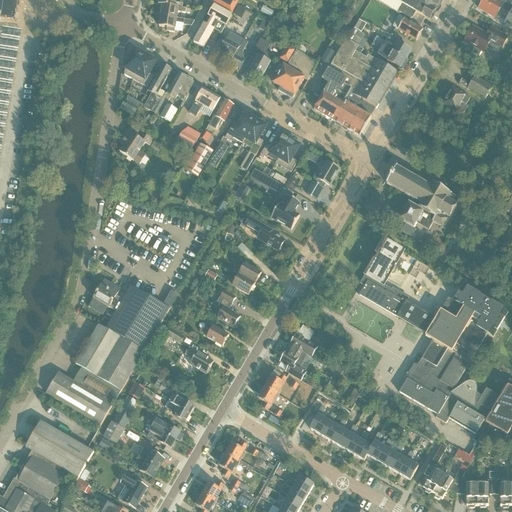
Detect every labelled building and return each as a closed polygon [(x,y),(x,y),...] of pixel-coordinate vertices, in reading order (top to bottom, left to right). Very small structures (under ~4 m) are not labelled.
[(6,0),(5,10),(14,12),(15,0),(6,0)] [(176,3),(176,0),(159,0),(159,5),(161,5),(163,6),(163,5),(180,8),(183,8),(183,4),(176,3)] [(215,0),(213,3),(233,14),(240,0),(215,0)] [(374,0),(396,13),(397,11),(411,19),(415,12),(429,20),(434,12),(438,11),(440,8),(439,4),(440,1),(438,0),(374,0)] [(511,7),(504,3),(506,0),(484,0),(479,9),(495,19),(501,8),(511,14),(505,24),(511,28),(511,7)] [(187,9),(183,8),(180,8),(163,5),(163,6),(161,5),(160,12),(162,13),(161,16),(178,19),(179,12),(186,13),(187,9)] [(239,5),(234,15),(242,19),(247,10),(239,5)] [(264,6),(261,12),(271,17),(274,12),(264,6)] [(225,29),(232,16),(215,7),(195,43),(204,49),(208,42),(218,25),(225,29)] [(161,16),(160,27),(168,28),(167,31),(175,33),(176,30),(177,23),(184,24),(185,20),(178,19),(161,16)] [(266,32),(273,21),(267,17),(260,29),(266,32)] [(417,41),(423,30),(400,17),(394,27),(399,30),(399,31),(417,41)] [(360,20),(354,30),(361,34),(367,24),(360,20)] [(26,39),(27,29),(22,29),(22,27),(10,27),(9,39),(26,39)] [(488,35),(473,27),(465,42),(475,48),(473,52),(474,54),(478,56),(480,56),(482,52),(484,53),(487,48),(493,51),(494,49),(498,51),(501,47),(503,48),(508,38),(492,28),(488,35)] [(354,30),(348,41),(358,47),(365,36),(361,34),(354,30)] [(384,47),(406,60),(409,55),(409,54),(411,51),(390,39),(387,43),(378,38),(375,42),(384,47)] [(240,47),(239,46),(238,46),(227,39),(225,43),(217,57),(231,65),(240,47)] [(240,47),(231,65),(240,70),(248,56),(243,53),(248,43),(243,40),(239,46),(240,47)] [(276,59),(266,53),(270,45),(261,40),(253,54),(259,57),(251,71),(262,77),(270,64),(272,65),(276,59)] [(348,41),(346,40),(332,65),(329,70),(347,80),(344,85),(351,90),(344,102),(346,103),(370,117),(375,108),(377,109),(398,73),(374,59),(374,60),(368,57),(367,59),(361,55),(364,50),(358,47),(348,41)] [(402,65),(403,65),(406,67),(409,62),(406,60),(384,47),(375,42),(373,46),(379,50),(376,54),(379,56),(400,69),(402,65)] [(308,81),(318,64),(288,46),(280,59),(289,65),(287,68),(284,67),(274,84),(281,88),(278,92),(286,96),(287,94),(294,98),(304,79),(308,81)] [(329,49),(323,59),(330,63),(336,53),(329,49)] [(126,69),(125,76),(134,81),(134,77),(141,64),(145,56),(136,51),(131,60),(129,64),(126,69)] [(134,77),(134,81),(148,88),(154,78),(149,75),(156,62),(145,56),(141,64),(134,77)] [(163,87),(172,71),(163,66),(151,87),(148,92),(153,94),(145,108),(155,113),(162,99),(158,97),(163,87)] [(327,88),(324,94),(345,106),(346,103),(344,102),(351,90),(344,85),(347,80),(329,70),(321,84),(327,88)] [(186,97),(194,83),(178,74),(155,114),(160,117),(171,123),(178,111),(170,107),(172,105),(168,103),(171,97),(176,99),(177,96),(179,93),(186,97)] [(462,79),(459,85),(485,100),(493,87),(476,76),(471,84),(462,79)] [(443,104),(457,111),(463,115),(468,106),(467,105),(470,99),(466,96),(453,88),(443,104)] [(213,112),(221,98),(204,89),(190,114),(197,118),(203,106),(213,112)] [(179,93),(177,96),(180,98),(179,99),(183,101),(186,97),(179,93)] [(370,117),(346,103),(345,106),(324,94),(314,110),(360,137),(371,118),(370,117)] [(209,126),(216,130),(221,120),(225,122),(234,106),(225,101),(216,117),(214,116),(209,126)] [(124,103),(120,109),(133,117),(137,110),(124,103)] [(234,124),(225,138),(232,142),(234,139),(241,143),(243,144),(257,121),(255,120),(247,115),(240,128),(234,124)] [(146,130),(149,123),(141,118),(135,127),(144,132),(146,130)] [(257,121),(243,144),(252,150),(250,153),(256,157),(264,142),(259,139),(266,127),(257,121)] [(149,123),(146,130),(155,136),(159,130),(149,123)] [(508,144),(511,137),(511,132),(504,128),(498,138),(508,144)] [(154,140),(141,131),(137,137),(127,131),(121,141),(126,144),(120,152),(133,161),(134,160),(140,164),(146,156),(140,152),(145,143),(150,146),(154,140)] [(193,147),(196,141),(183,133),(179,139),(193,147)] [(270,154),(279,159),(290,141),(280,135),(273,148),(267,144),(261,155),(267,159),(270,154)] [(165,143),(157,139),(152,147),(159,152),(165,143)] [(279,159),(276,164),(291,173),(298,162),(292,159),(300,147),(290,141),(279,159)] [(214,152),(204,146),(202,145),(186,171),(198,178),(214,152)] [(226,148),(221,145),(215,156),(220,159),(226,148)] [(249,160),(247,158),(242,168),(247,171),(252,163),(249,161),(249,160)] [(213,159),(210,165),(217,169),(220,163),(213,159)] [(331,187),(341,171),(327,163),(321,174),(319,173),(306,194),(317,200),(326,184),(331,187)] [(450,219),(458,206),(452,203),(455,197),(446,192),(447,190),(438,184),(437,186),(433,184),(431,188),(397,167),(387,184),(414,201),(422,205),(419,210),(411,206),(409,204),(400,220),(406,224),(402,232),(411,237),(419,225),(429,231),(433,223),(444,229),(449,219),(450,219)] [(255,170),(251,178),(278,193),(283,185),(255,170)] [(511,208),(511,198),(508,196),(501,208),(509,213),(511,208)] [(280,211),(278,210),(272,219),(292,231),(300,217),(295,214),(300,204),(288,197),(280,211)] [(251,219),(246,227),(260,236),(258,239),(265,243),(265,244),(279,253),(280,251),(281,251),(283,248),(283,246),(286,242),(271,233),(272,231),(268,229),(251,219)] [(236,228),(230,226),(227,234),(234,236),(236,228)] [(404,253),(384,242),(377,255),(378,256),(363,281),(367,284),(360,297),(398,319),(406,304),(409,299),(393,290),(392,291),(384,286),(404,253)] [(250,243),(245,248),(256,259),(261,255),(250,243)] [(240,276),(256,285),(262,274),(246,264),(246,265),(240,261),(237,266),(244,269),(240,276)] [(218,276),(209,271),(206,277),(215,282),(218,276)] [(249,296),(256,285),(240,276),(236,282),(230,278),(227,283),(233,287),(249,296)] [(95,300),(92,305),(106,313),(109,308),(110,309),(110,308),(117,312),(124,301),(117,297),(121,290),(105,281),(94,300),(95,300)] [(482,437),(511,443),(511,380),(510,380),(500,397),(487,390),(483,396),(478,393),(478,392),(479,392),(479,391),(479,390),(479,389),(479,388),(478,387),(478,386),(477,385),(476,384),(475,383),(474,383),(473,382),(472,382),(471,382),(470,382),(469,382),(468,382),(467,383),(466,383),(466,384),(465,384),(465,385),(464,385),(459,382),(488,334),(494,338),(509,312),(493,303),(481,296),(482,296),(465,286),(457,299),(459,299),(456,304),(448,299),(441,311),(436,319),(432,325),(426,337),(433,341),(422,359),(426,361),(423,367),(418,364),(400,393),(438,416),(436,418),(447,424),(450,419),(477,436),(475,439),(479,442),(482,437)] [(107,329),(107,330),(145,352),(170,310),(179,296),(172,292),(164,306),(132,287),(124,301),(117,312),(107,329)] [(238,322),(241,317),(232,312),(233,311),(230,309),(232,305),(236,298),(225,292),(218,303),(225,307),(218,319),(234,329),(235,327),(237,327),(239,324),(238,322)] [(213,328),(208,325),(203,332),(209,336),(207,338),(223,347),(229,336),(214,327),(213,328)] [(100,326),(76,365),(82,369),(83,369),(122,392),(145,352),(107,330),(107,329),(106,329),(100,326)] [(231,337),(234,333),(224,326),(221,330),(231,337)] [(172,330),(170,333),(168,337),(181,345),(185,338),(172,330)] [(319,348),(317,347),(296,334),(292,341),(293,342),(291,345),(308,355),(308,356),(312,359),(319,348)] [(300,369),(308,356),(308,355),(291,345),(282,360),(290,365),(290,367),(286,372),(302,381),(305,377),(307,373),(300,369)] [(208,373),(209,373),(211,370),(210,369),(214,362),(198,353),(190,348),(186,355),(194,360),(191,365),(207,375),(208,373)] [(83,369),(75,383),(113,406),(122,392),(83,369)] [(59,374),(47,394),(101,426),(113,406),(75,383),(59,374)] [(266,388),(278,395),(284,384),(287,379),(282,376),(279,381),(272,377),(266,388)] [(299,386),(294,382),(291,387),(296,391),(299,386)] [(145,389),(136,384),(135,383),(129,395),(139,400),(145,389)] [(174,389),(164,383),(159,390),(170,397),(174,389)] [(271,406),(278,395),(266,388),(259,399),(266,403),(263,408),(268,411),(271,406)] [(173,398),(170,404),(191,416),(195,408),(184,400),(175,395),(173,398)] [(130,415),(137,402),(128,397),(121,410),(130,415)] [(187,425),(191,416),(170,404),(167,409),(177,414),(175,418),(187,425)] [(280,418),(283,414),(284,415),(287,409),(284,407),(279,409),(278,410),(274,415),(280,418)] [(320,435),(328,421),(322,417),(326,410),(322,407),(317,416),(319,416),(311,430),(320,435)] [(126,429),(133,417),(121,410),(113,422),(126,429)] [(331,441),(339,428),(332,424),(337,416),(333,414),(328,421),(320,435),(331,441)] [(342,448),(350,434),(343,430),(347,422),(343,420),(339,428),(331,441),(342,448)] [(126,429),(113,422),(113,423),(112,422),(104,437),(117,444),(125,430),(126,429)] [(153,428),(176,442),(181,433),(169,426),(167,429),(156,422),(153,428)] [(77,484),(94,453),(42,423),(27,449),(33,452),(16,480),(15,479),(4,499),(0,496),(0,507),(1,508),(0,509),(5,511),(38,511),(43,505),(47,507),(65,477),(77,484)] [(352,454),(360,440),(354,436),(358,429),(354,426),(350,434),(342,448),(352,454)] [(172,450),(176,442),(153,428),(151,432),(162,439),(160,443),(172,450)] [(367,456),(372,447),(364,442),(369,435),(365,433),(360,440),(352,454),(365,461),(368,456),(367,456)] [(377,461),(385,448),(378,444),(383,436),(380,435),(379,434),(374,442),(375,443),(372,447),(367,456),(368,456),(377,461)] [(113,444),(104,438),(100,446),(109,451),(113,444)] [(389,450),(393,442),(389,440),(385,448),(377,461),(387,468),(396,454),(389,450)] [(233,444),(226,456),(240,464),(242,460),(241,459),(245,451),(248,446),(242,443),(239,448),(233,444)] [(398,474),(406,460),(400,456),(404,448),(400,446),(387,468),(398,474)] [(254,449),(254,450),(251,455),(265,463),(268,456),(254,448),(254,449)] [(146,461),(160,469),(166,459),(151,451),(150,453),(144,450),(141,455),(147,458),(146,461)] [(406,460),(398,474),(411,481),(419,467),(410,462),(415,455),(411,452),(406,460)] [(237,469),(240,464),(226,456),(220,467),(226,471),(223,476),(228,479),(231,474),(232,474),(235,468),(237,469)] [(430,479),(424,489),(425,490),(425,492),(429,495),(432,493),(433,495),(444,476),(435,471),(435,467),(438,465),(441,459),(436,456),(424,476),(430,479)] [(160,469),(146,461),(144,463),(138,460),(135,465),(134,467),(141,470),(140,471),(155,479),(160,469)] [(282,461),(279,467),(286,471),(289,465),(282,461)] [(17,473),(20,468),(13,464),(10,469),(17,473)] [(86,470),(81,479),(85,482),(90,473),(86,470)] [(444,476),(433,495),(435,495),(435,498),(439,500),(441,499),(443,500),(449,490),(457,495),(461,481),(465,473),(460,470),(457,475),(457,479),(453,481),(444,476)] [(138,500),(140,502),(148,489),(126,476),(121,484),(126,487),(119,500),(133,508),(138,500)] [(307,498),(315,486),(301,477),(296,486),(288,482),(286,486),(293,490),(307,498)] [(79,480),(75,487),(85,493),(90,486),(79,480)] [(236,481),(232,486),(238,489),(242,484),(236,481)] [(465,481),(461,481),(457,495),(467,495),(467,507),(469,507),(470,509),(474,509),(476,507),(478,507),(478,486),(468,485),(465,481)] [(478,486),(478,507),(480,507),(481,509),(486,509),(487,507),(489,507),(489,495),(495,495),(495,481),(488,481),(488,486),(478,486)] [(501,481),(495,481),(495,495),(501,495),(501,507),(503,507),(504,509),(508,509),(510,507),(511,507),(511,486),(501,486),(501,481)] [(203,495),(215,502),(222,491),(221,491),(224,486),(219,483),(216,488),(210,484),(203,495)] [(232,486),(229,491),(236,494),(238,495),(240,491),(238,489),(232,486)] [(301,509),(307,498),(293,490),(289,497),(282,492),(280,496),(285,499),(287,501),(301,509)] [(255,499),(245,493),(243,495),(239,501),(250,508),(255,499)] [(209,511),(215,502),(203,495),(196,507),(203,510),(202,511),(209,511)] [(282,511),(299,511),(301,509),(287,501),(283,507),(276,503),(273,507),(281,511),(282,511)]
